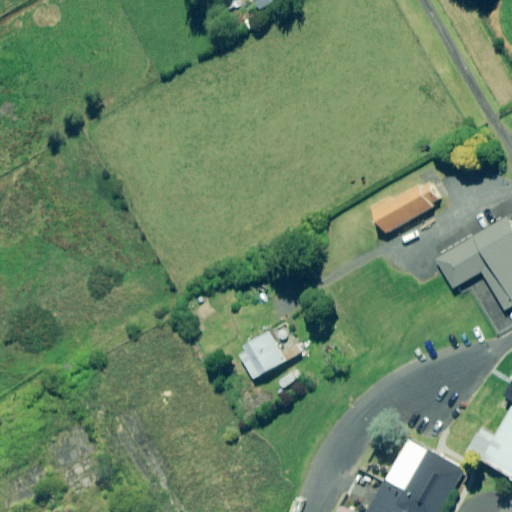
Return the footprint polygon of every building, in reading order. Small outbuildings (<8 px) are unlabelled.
[(276,4),(273,0),(258,0),(255,2),(261,12),(276,4)] [(422,170),(363,206),(380,235),(440,199),(422,170)] [(430,260),(448,289),(480,270),(506,312),(511,308),(511,238),(500,218),(430,260)] [(276,297),(257,312),(270,329),(290,314),(276,297)] [(306,352),(290,323),(241,351),(258,380),(306,352)] [(511,412),(498,438),(483,430),(468,456),(511,480),(511,412)] [(441,511),(465,470),(424,447),(400,490),(385,482),(369,511),(441,511)]
